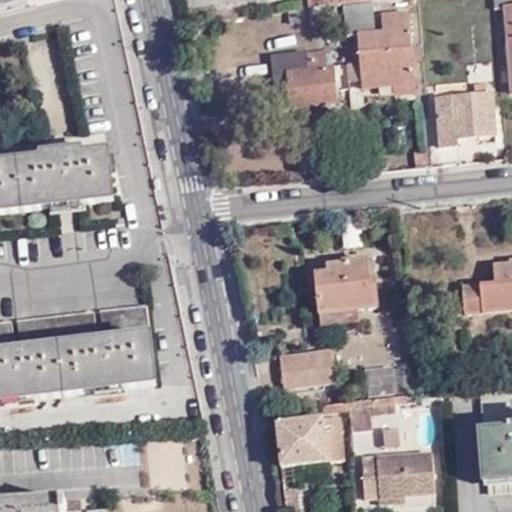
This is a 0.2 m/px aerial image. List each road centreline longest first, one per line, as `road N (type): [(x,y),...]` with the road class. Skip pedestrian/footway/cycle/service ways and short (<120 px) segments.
road 1 (residential): [(198,212),(511,181)]
road 2 (residential): [(259,511),(198,212)]
road 3 (residential): [(198,212),(151,0)]
